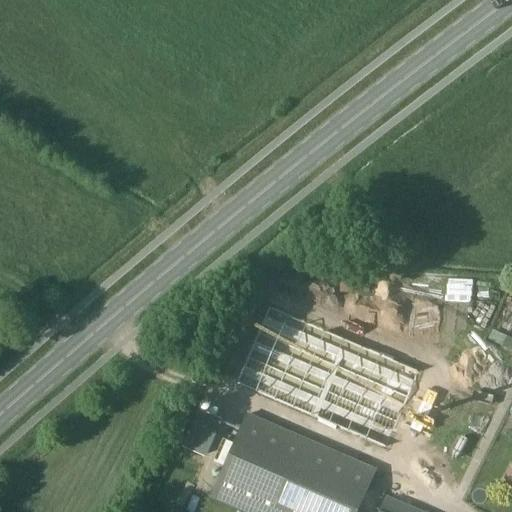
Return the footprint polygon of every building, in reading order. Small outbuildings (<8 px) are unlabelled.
[(283,155),(264,167),(270,178),(290,166),(283,155)] [(239,385),(385,449),(418,372),(272,309),(260,337),(249,332),(240,352),(251,357),(239,385)] [(244,511),(357,511),(376,471),(248,415),(212,498),(244,511)] [(511,465),(511,466),(501,486),(511,492),(511,465)] [(380,511),(422,511),(387,497),(380,511)]
